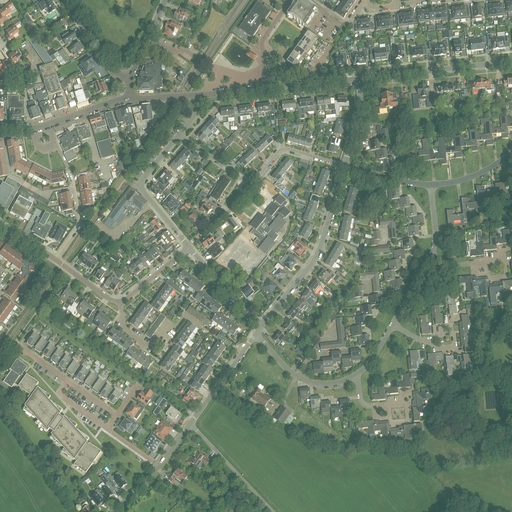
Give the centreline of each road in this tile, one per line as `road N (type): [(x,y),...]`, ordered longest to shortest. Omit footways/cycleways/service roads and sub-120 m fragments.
road 1 (tertiary): [(260,326),(316,258),(343,166)]
road 2 (tertiary): [(358,79),(511,62)]
road 3 (unclassified): [(55,260),(78,221),(78,203),(50,123)]
road 4 (residential): [(188,247),(141,184),(179,134)]
road 5 (residential): [(204,329),(185,315),(145,346),(124,329),(119,301)]
road 6 (unclassified): [(272,511),(189,423)]
